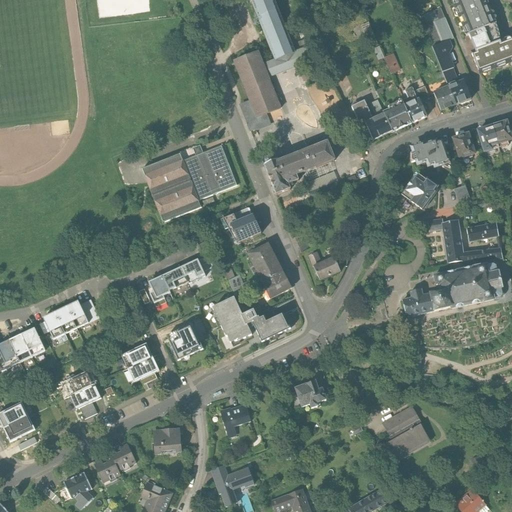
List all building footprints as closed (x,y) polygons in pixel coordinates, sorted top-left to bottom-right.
[(273,0),(249,0),(251,5),(253,5),(263,30),(275,60),(281,58),(295,53),(292,46),(273,0)] [(511,37),(500,42),(499,36),(496,24),(485,0),(450,0),(466,37),(468,35),(475,51),(471,52),(478,72),(511,58),(511,37)] [(419,17),(423,26),(444,17),(440,9),(419,17)] [(423,26),(431,47),(449,40),(452,38),(444,17),(423,26)] [(378,46),(369,23),(361,26),(371,49),(373,48),(378,46)] [(267,75),(268,78),(313,61),(305,40),(292,46),(295,53),(281,58),(275,60),(263,65),(267,75)] [(448,87),(451,86),(450,83),(456,81),(452,70),(453,70),(446,54),(451,47),(449,40),(431,47),(448,87)] [(384,58),(378,46),(373,48),(378,60),(384,58)] [(258,53),(234,62),(250,102),(256,118),(265,115),(268,113),(280,109),(268,78),(267,75),(263,65),(258,53)] [(393,56),(384,60),(392,78),(400,74),(393,56)] [(451,86),(448,87),(456,104),(470,98),(463,81),(451,86)] [(387,101),(400,98),(398,86),(385,89),(387,101)] [(417,100),(412,87),(404,91),(407,98),(401,100),(403,103),(411,123),(426,117),(418,99),(417,100)] [(440,110),(456,104),(448,87),(433,93),(440,110)] [(392,132),(384,114),(372,119),(364,101),(352,106),(363,131),(367,129),(373,141),(392,132)] [(256,118),(250,102),(240,106),(250,131),(254,129),(255,131),(269,125),(265,115),(256,118)] [(383,112),(384,114),(392,132),(411,123),(403,103),(383,112)] [(506,121),(492,126),(499,147),(508,144),(507,141),(511,140),(506,121)] [(484,152),(499,147),(492,126),(477,130),(484,152)] [(462,136),(453,139),(459,158),(474,153),(468,134),(467,134),(465,134),(462,135),(462,136)] [(444,145),(442,142),(436,144),(435,142),(423,147),(422,144),(412,148),(413,150),(414,153),(410,154),(410,163),(417,160),(418,163),(418,164),(427,160),(429,165),(434,163),(435,166),(449,161),(448,157),(444,145)] [(449,143),(444,145),(448,157),(453,154),(449,143)] [(264,167),(275,196),(290,190),(289,188),(292,187),(291,184),(298,181),(296,176),(320,167),(334,161),(327,144),(314,149),(283,161),(279,163),(278,161),(264,167)] [(205,154),(190,159),(189,155),(187,150),(147,164),(149,170),(151,175),(157,193),(165,214),(168,220),(208,206),(205,199),(204,197),(221,191),(242,183),(228,145),(205,154)] [(414,153),(413,150),(411,151),(402,163),(412,170),(417,164),(418,163),(417,160),(410,163),(410,154),(414,153)] [(406,194),(403,197),(423,211),(435,194),(433,193),(437,188),(427,181),(426,183),(424,181),(421,184),(415,179),(405,193),(406,194)] [(338,182),(309,193),(313,202),(341,190),(338,182)] [(465,187),(454,190),(459,207),(471,205),(465,187)] [(220,199),(219,195),(209,198),(210,203),(220,199)] [(248,209),(227,218),(230,225),(251,216),(248,209)] [(251,216),(230,225),(232,228),(238,244),(261,234),(253,216),(251,216)] [(230,225),(227,218),(220,221),(225,231),(232,228),(230,225)] [(443,231),(443,225),(442,220),(427,223),(429,233),(443,231)] [(457,222),(443,225),(443,231),(448,265),(463,263),(461,247),(460,237),(458,226),(457,222)] [(496,225),(466,231),(469,244),(498,237),(496,225)] [(305,233),(295,238),(301,254),(312,250),(307,239),(308,239),(305,233)] [(282,273),(268,245),(251,254),(248,256),(262,283),(282,273)] [(501,251),(469,254),(470,263),(502,260),(501,251)] [(335,259),(321,265),(316,254),(309,257),(320,282),(341,273),(335,259)] [(209,257),(198,262),(203,273),(214,268),(209,257)] [(198,261),(181,268),(188,283),(189,285),(205,277),(203,273),(198,262),(198,261)] [(504,297),(502,291),(503,291),(499,274),(498,274),(497,268),(493,266),(435,279),(438,295),(431,297),(435,314),(451,310),(452,312),(501,301),(504,297)] [(181,268),(162,277),(169,292),(188,283),(181,268)] [(262,283),(262,284),(270,300),(287,291),(289,287),(285,280),(286,279),(282,273),(262,283)] [(162,277),(149,284),(153,293),(149,294),(154,304),(164,299),(163,297),(170,294),(169,292),(162,277)] [(239,277),(228,281),(235,297),(245,292),(239,277)] [(408,320),(435,314),(431,297),(423,299),(421,292),(411,295),(413,301),(403,304),(408,320)] [(262,343),(290,330),(283,314),(267,322),(264,317),(257,320),(253,311),(242,316),(234,299),(212,309),(226,338),(227,337),(230,344),(238,340),(239,342),(252,336),(249,330),(254,327),(262,343)] [(91,301),(80,306),(88,324),(99,319),(91,301)] [(80,306),(78,302),(66,308),(76,329),(88,324),(80,306)] [(76,329),(66,308),(55,313),(65,335),(76,329)] [(65,335),(55,313),(43,319),(45,323),(49,332),(53,341),(65,335)] [(49,332),(45,323),(39,325),(44,335),(49,332)] [(192,327),(167,339),(178,362),(203,350),(192,327)] [(45,352),(35,330),(21,336),(32,358),(45,352)] [(32,358),(21,336),(9,342),(20,364),(32,358)] [(20,364),(9,342),(0,346),(0,368),(2,372),(20,364)] [(121,356),(127,370),(153,358),(146,345),(121,356)] [(159,372),(153,358),(127,370),(133,384),(140,381),(154,374),(159,372)] [(422,361),(410,359),(408,374),(419,376),(422,361)] [(69,398),(95,386),(88,372),(63,384),(69,398)] [(154,374),(140,381),(143,386),(141,387),(144,392),(160,385),(154,374)] [(315,383),(295,390),(297,396),(301,407),(301,409),(310,406),(311,411),(320,407),(319,404),(326,402),(322,391),(318,392),(315,383)] [(101,399),(95,386),(69,398),(76,411),(79,409),(92,404),(101,399)] [(297,396),(291,399),(295,409),(301,407),(297,396)] [(22,404),(0,414),(0,422),(3,430),(29,417),(22,404)] [(92,404),(79,409),(85,420),(97,415),(92,404)] [(226,412),(226,411),(220,412),(229,439),(236,437),(234,431),(234,426),(243,423),(244,424),(251,421),(245,405),(226,412)] [(384,449),(392,464),(429,443),(420,428),(415,431),(409,420),(415,416),(411,409),(383,426),(390,439),(386,441),(389,446),(384,449)] [(29,417),(3,430),(10,443),(35,431),(29,417)] [(362,432),(359,427),(352,430),(355,436),(362,432)] [(179,430),(153,432),(155,455),(181,453),(179,430)] [(109,453),(112,458),(119,472),(136,464),(127,445),(109,453)] [(112,458),(94,467),(103,485),(120,477),(119,472),(112,458)] [(479,458),(472,462),(478,472),(485,468),(479,458)] [(224,467),(211,472),(223,507),(236,502),(232,490),(245,486),(246,489),(254,486),(248,469),(227,476),(224,467)] [(85,474),(64,483),(72,500),(75,498),(79,502),(76,506),(82,511),(94,498),(88,492),(92,490),(85,474)] [(147,501),(142,511),(164,511),(172,494),(147,484),(141,498),(147,501)] [(47,488),(44,492),(57,504),(61,500),(47,488)] [(310,511),(303,491),(271,503),(274,511),(292,511),(294,511),(293,511),(310,511)] [(472,491),(455,506),(459,511),(489,511),(490,511),(486,507),(472,491)] [(382,493),(349,511),(372,511),(388,503),(382,493)]
